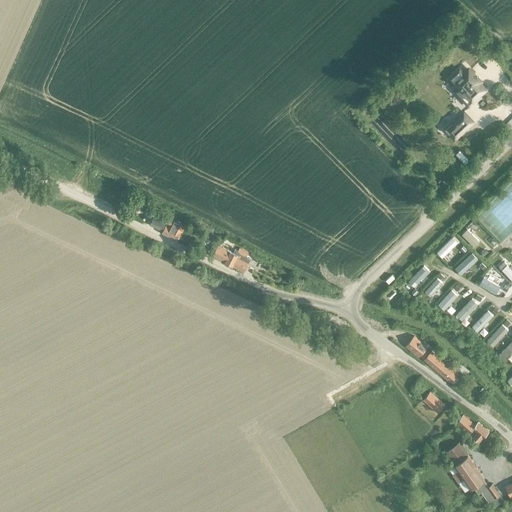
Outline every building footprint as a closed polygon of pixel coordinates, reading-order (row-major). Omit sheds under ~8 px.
[(454,74),(449,78),(457,86),(458,88),(457,89),(455,91),(460,97),(463,101),(464,100),(465,102),(468,106),(485,89),(479,82),(480,81),(477,79),(478,78),(476,77),(476,76),(475,76),(474,75),(474,74),(469,70),(468,69),(464,73),(463,74),(460,71),(460,70),(459,69),(454,74)] [(452,122),(445,129),(454,139),(472,122),(462,112),(451,122),(452,122)] [(153,217),(150,224),(162,230),(162,232),(176,239),(177,238),(184,224),(169,216),(166,224),(153,217)] [(479,240),(466,227),(461,233),(474,245),(479,240)] [(457,242),(452,236),(436,251),(441,256),(457,242)] [(243,271),(250,258),(246,256),(248,252),(239,248),(238,251),(235,249),(233,253),(218,245),(212,256),(243,271)] [(477,257),(471,251),(454,266),(459,273),(477,257)] [(511,279),(511,268),(503,260),(498,266),(511,279)] [(428,269),(423,264),(408,280),(413,285),(428,269)] [(499,284),(483,275),(479,283),(495,292),(499,284)] [(441,282),(436,276),(424,289),(430,295),(441,282)] [(457,294),(451,289),(437,303),(443,308),(457,294)] [(477,302),(471,296),(455,313),(461,319),(477,302)] [(493,314),(487,308),(471,325),(477,331),(493,314)] [(508,328),(501,323),(486,338),(493,344),(508,328)] [(450,382),(457,373),(444,363),(445,362),(431,351),(429,353),(424,349),(426,346),(414,336),(410,340),(405,346),(418,356),(419,355),(424,359),(450,382)] [(511,349),(511,338),(498,353),(503,358),(511,349)] [(429,391),(423,399),(438,412),(444,405),(429,391)] [(463,414),(456,422),(479,442),(482,439),(488,431),(477,422),(475,425),(463,414)] [(458,471),(453,474),(459,483),(464,479),(470,488),(483,478),(458,442),(444,451),(458,471)] [(492,484),(483,490),(486,494),(489,492),(492,497),(490,499),(494,506),(503,500),(496,490),(498,489),(496,486),(494,487),(492,484)]
